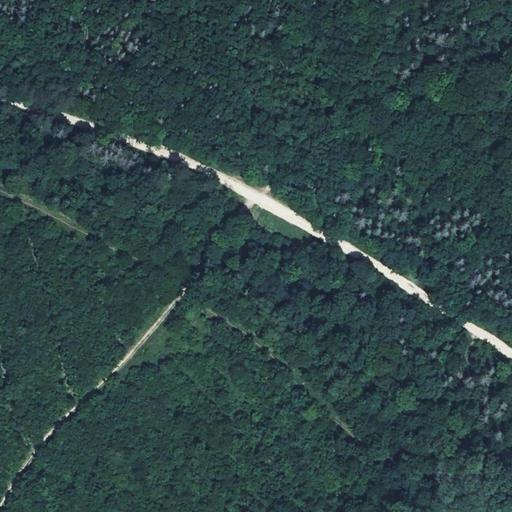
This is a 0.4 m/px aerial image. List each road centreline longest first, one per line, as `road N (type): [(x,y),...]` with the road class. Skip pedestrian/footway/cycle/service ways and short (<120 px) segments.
road 1 (track): [(511,56),(403,87),(312,138),(184,294),(48,435),(0,510)]
road 2 (track): [(511,358),(259,198),(82,120),(0,95)]
